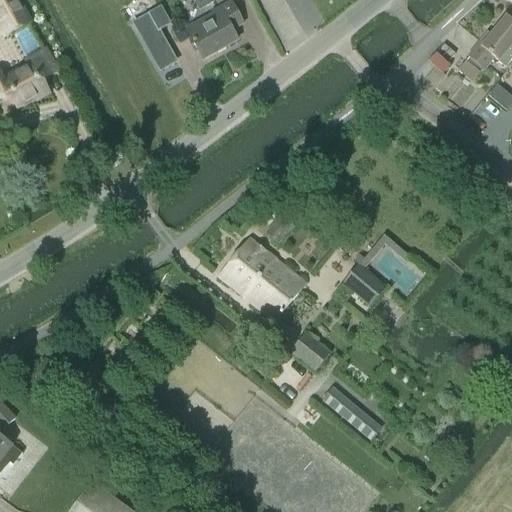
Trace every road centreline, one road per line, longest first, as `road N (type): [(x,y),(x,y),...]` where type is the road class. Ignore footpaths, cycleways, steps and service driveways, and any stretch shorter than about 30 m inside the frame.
road 1 (tertiary): [(127,193),(330,39)]
road 2 (track): [(511,199),(377,90)]
road 3 (tertiary): [(0,274),(127,193)]
